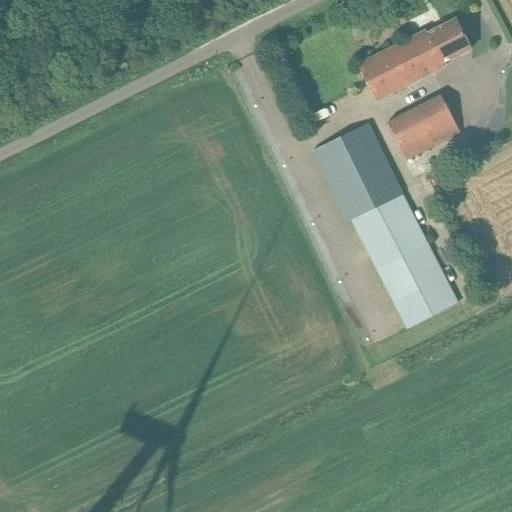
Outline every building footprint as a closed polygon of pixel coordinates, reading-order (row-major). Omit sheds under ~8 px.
[(425,32),(415,36),(434,72),(443,67),(442,65),(470,50),(455,20),(426,34),(425,32)] [(434,72),(415,36),(357,66),(375,102),(434,72)] [(440,96),(386,123),(405,161),(459,134),(440,96)] [(344,222),(350,220),(400,195),(366,125),(310,152),(344,222)] [(400,195),(350,220),(406,330),(456,305),(400,195)]
